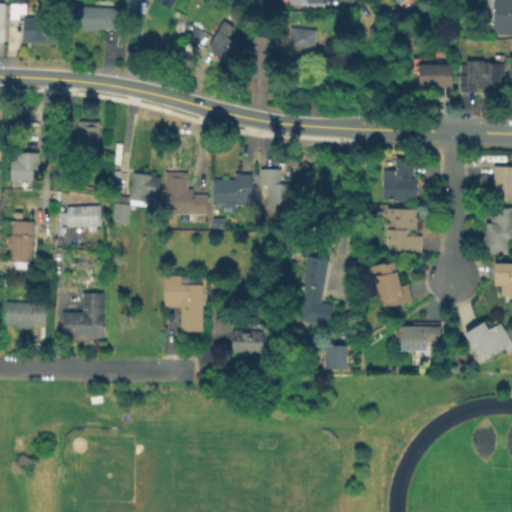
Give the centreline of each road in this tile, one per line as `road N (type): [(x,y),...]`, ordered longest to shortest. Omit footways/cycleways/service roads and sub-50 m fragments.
road 1 (tertiary): [(360,130),(275,124),(110,86),(0,77)]
road 2 (residential): [(183,371),(0,367)]
road 3 (tertiary): [(511,134),(360,130)]
road 4 (residential): [(452,132),(454,279)]
